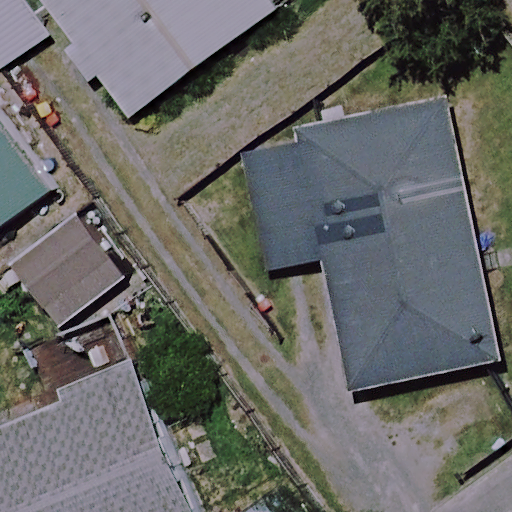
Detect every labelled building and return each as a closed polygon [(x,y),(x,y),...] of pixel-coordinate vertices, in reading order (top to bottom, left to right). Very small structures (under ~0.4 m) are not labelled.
[(52,40),(23,0),(0,0),(0,73),(2,76),(52,40)] [(273,18),(260,0),(52,0),(136,116),(273,18)] [(305,143),(244,158),(272,271),(333,256),(367,392),(511,356),(449,100),(304,136),(305,143)] [(0,228),(51,194),(0,118),(0,228)] [(203,511),(133,366),(0,429),(0,511),(203,511)]
